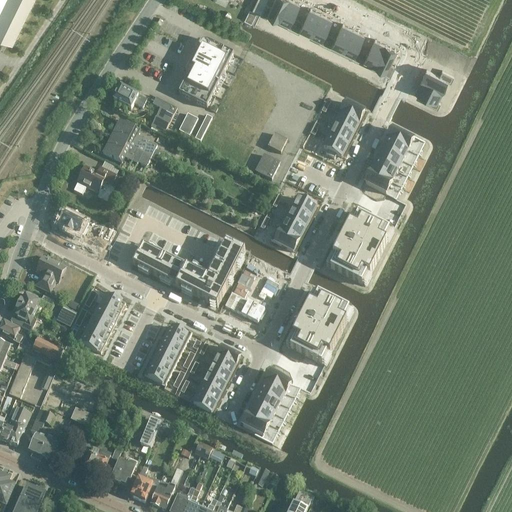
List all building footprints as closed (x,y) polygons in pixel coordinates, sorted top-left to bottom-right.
[(0,0),(0,39),(12,46),(35,0),(0,0)] [(266,3),(260,15),(266,18),(267,16),(278,21),(287,0),(274,0),(272,6),(266,3)] [(292,0),(287,0),(278,21),(288,26),(287,28),(293,31),(298,19),(293,16),(299,3),(292,0)] [(298,19),(293,31),(299,34),(301,29),(311,34),(321,14),(310,9),(304,22),(298,19)] [(321,14),(311,34),(321,39),(319,44),(325,46),(331,34),(325,32),(331,19),(321,14)] [(331,34),(325,46),(341,54),(353,29),(342,24),(336,37),(331,34)] [(353,29),(341,54),(357,62),(363,50),(357,47),(364,34),(353,29)] [(363,50),(357,62),(373,70),(385,45),(375,40),(369,53),(363,50)] [(191,63),(189,62),(188,62),(185,69),(188,70),(186,74),(189,76),(180,95),(206,108),(233,56),(203,41),(191,63)] [(385,45),(373,70),(390,77),(396,66),(390,63),(396,50),(385,45)] [(426,69),(420,80),(441,90),(446,80),(450,82),(453,76),(442,70),(439,76),(426,69)] [(420,80),(415,90),(428,97),(425,102),(437,108),(440,102),(436,100),(441,90),(420,80)] [(142,110),(146,102),(139,98),(121,89),(113,103),(131,112),(135,106),(142,110)] [(347,104),(341,115),(359,125),(365,113),(347,104)] [(167,113),(161,109),(151,128),(164,135),(177,110),(170,107),(167,113)] [(190,136),(198,118),(188,114),(180,131),(190,136)] [(201,142),(212,118),(206,115),(196,139),(201,142)] [(341,115),(335,126),(353,136),(359,125),(341,115)] [(111,138),(152,158),(157,147),(148,143),(149,143),(136,136),(138,130),(120,121),(111,138)] [(335,126),(329,138),(347,147),(353,136),(335,126)] [(392,131),(387,142),(407,152),(413,141),(392,131)] [(287,142),(275,135),(268,149),(281,155),(287,142)] [(152,158),(111,138),(102,155),(121,164),(124,159),(131,162),(131,163),(137,166),(138,164),(146,168),(152,158)] [(329,138),(323,149),(328,152),(326,156),(334,160),(336,156),(341,158),(347,147),(329,138)] [(387,142),(381,152),(402,163),(407,152),(387,142)] [(381,152),(376,163),(396,174),(402,163),(381,152)] [(280,165),(264,156),(255,174),(272,182),(280,165)] [(376,163),(370,174),(391,184),(396,174),(376,163)] [(77,185),(75,189),(74,192),(82,196),(86,189),(98,195),(104,182),(112,186),(116,177),(101,169),(98,174),(86,168),(77,185)] [(200,173),(197,179),(208,185),(211,179),(200,173)] [(370,174),(365,185),(385,196),(391,184),(370,174)] [(298,199),(292,211),(310,220),(316,208),(311,206),(313,201),(305,197),(303,202),(298,199)] [(124,215),(130,204),(122,201),(117,212),(124,215)] [(292,211),(286,222),(305,231),(310,220),(292,211)] [(60,226),(66,229),(65,231),(72,235),(73,233),(83,238),(89,227),(66,215),(60,226)] [(336,260),(330,270),(362,286),(367,276),(370,277),(387,244),(384,243),(390,232),(378,226),(358,216),(353,227),(350,225),(333,258),(336,260)] [(286,222),(281,233),(299,242),(305,231),(286,222)] [(109,228),(103,239),(111,243),(116,232),(109,228)] [(277,230),(271,242),(293,254),(299,242),(281,233),(277,230)] [(143,249),(133,267),(200,302),(200,300),(206,303),(206,305),(218,311),(246,256),(227,246),(208,282),(143,249)] [(66,269),(45,258),(37,273),(41,276),(42,276),(42,280),(39,288),(50,293),(56,283),(58,284),(66,269)] [(18,306),(36,315),(38,309),(40,310),(40,309),(41,309),(45,307),(51,309),(54,303),(43,297),(41,302),(24,293),(18,306)] [(105,295),(99,305),(121,316),(126,306),(105,295)] [(296,341),(290,351),(313,363),(322,368),(327,357),(330,358),(347,325),(344,324),(350,313),(318,297),(313,308),(310,306),(293,339),(296,341)] [(79,306),(71,302),(68,307),(76,311),(79,306)] [(99,305),(94,315),(116,326),(121,316),(99,305)] [(36,315),(18,306),(17,308),(16,307),(14,312),(15,313),(13,318),(11,323),(31,333),(36,322),(33,320),(36,315)] [(77,316),(63,309),(57,321),(71,328),(77,316)] [(94,315),(90,324),(111,335),(116,326),(94,315)] [(17,344),(19,346),(23,339),(17,336),(19,330),(5,323),(4,323),(2,324),(1,327),(2,329),(0,332),(0,334),(14,341),(14,340),(18,342),(17,344)] [(90,324),(85,334),(106,345),(111,335),(90,324)] [(169,328),(164,338),(185,349),(191,339),(169,328)] [(85,334),(80,344),(101,355),(106,345),(85,334)] [(164,338),(159,348),(181,359),(185,349),(164,338)] [(60,349),(52,346),(38,339),(32,351),(57,363),(65,351),(60,349)] [(55,341),(52,346),(60,349),(62,345),(55,341)] [(0,344),(0,354),(7,357),(11,349),(0,344)] [(159,348),(154,357),(176,368),(181,359),(159,348)] [(215,357),(217,359),(235,368),(240,358),(220,348),(215,357)] [(0,354),(0,362),(15,369),(16,366),(5,362),(7,357),(0,354)] [(25,355),(22,362),(34,367),(36,361),(25,355)] [(154,357),(149,367),(171,378),(176,368),(154,357)] [(217,359),(213,368),(231,377),(235,368),(217,359)] [(0,371),(1,372),(3,367),(14,371),(15,369),(0,362),(0,371)] [(22,362),(20,368),(31,372),(34,367),(22,362)] [(149,367),(144,377),(166,388),(171,378),(149,367)] [(20,368),(18,373),(29,378),(31,372),(20,368)] [(213,368),(208,377),(226,386),(231,377),(213,368)] [(56,372),(50,369),(44,384),(50,386),(56,372)] [(0,374),(1,372),(0,371),(0,380),(10,384),(12,379),(0,374)] [(18,373),(15,379),(27,383),(29,378),(18,373)] [(270,375),(264,386),(285,397),(291,386),(270,375)] [(208,377),(203,386),(221,396),(226,386),(208,377)] [(15,379),(13,385),(24,389),(27,383),(15,379)] [(0,385),(8,389),(10,384),(0,380),(0,385)] [(13,385),(11,391),(22,395),(24,389),(13,385)] [(203,386),(198,396),(216,405),(221,396),(203,386)] [(264,386),(259,397),(280,407),(285,397),(264,386)] [(20,401),(22,395),(11,391),(8,396),(20,401)] [(198,396),(193,405),(211,415),(216,405),(198,396)] [(259,397),(254,407),(274,418),(280,407),(259,397)] [(254,407),(248,418),(269,429),(274,418),(254,407)] [(108,409),(104,417),(118,424),(122,416),(108,409)] [(71,421),(87,428),(92,417),(76,410),(71,421)] [(31,416),(18,411),(16,418),(15,417),(14,417),(12,423),(16,425),(15,427),(25,431),(31,416)] [(42,459),(52,463),(60,444),(62,439),(49,434),(48,436),(43,434),(44,431),(42,430),(44,425),(49,427),(53,417),(40,411),(30,433),(36,436),(29,453),(33,455),(31,459),(40,463),(42,459)] [(135,428),(141,430),(146,419),(140,416),(135,428)] [(248,418),(242,429),(263,440),(269,429),(248,418)] [(160,428),(161,425),(150,420),(145,432),(143,431),(141,436),(143,437),(140,446),(151,451),(160,428)] [(7,422),(5,421),(4,421),(1,428),(6,430),(0,442),(8,445),(13,433),(8,431),(9,429),(7,422)] [(17,449),(25,431),(15,427),(16,425),(12,423),(9,429),(8,431),(13,433),(8,445),(17,449)] [(133,439),(140,436),(141,434),(134,431),(130,438),(133,439)] [(111,458),(94,450),(88,448),(90,446),(84,443),(81,450),(86,451),(82,462),(86,464),(84,469),(102,477),(111,458)] [(194,455),(208,461),(213,451),(199,444),(194,455)] [(122,452),(116,450),(112,458),(119,460),(122,452)] [(179,456),(189,460),(191,454),(182,450),(179,456)] [(214,450),(210,459),(221,464),(225,456),(214,450)] [(130,482),(136,468),(137,464),(129,460),(128,464),(128,465),(128,466),(119,462),(111,482),(121,486),(121,485),(125,487),(127,481),(130,482)] [(229,462),(226,468),(232,471),(235,464),(229,462)] [(141,473),(131,498),(145,504),(149,495),(153,497),(159,483),(145,476),(149,467),(145,466),(142,473),(141,473)] [(255,478),(259,471),(252,468),(249,475),(255,478)] [(254,485),(262,489),(269,473),(261,470),(260,469),(259,471),(255,478),(254,480),(256,481),(254,485)] [(173,480),(169,487),(175,490),(176,490),(176,489),(179,482),(183,473),(177,471),(177,470),(173,480)] [(5,510),(14,489),(8,486),(10,481),(3,478),(0,484),(0,511),(2,509),(5,510)] [(154,497),(150,507),(162,511),(166,511),(175,490),(169,487),(159,483),(153,497),(154,497)] [(199,511),(201,509),(195,506),(197,500),(196,500),(199,494),(203,487),(198,485),(195,492),(186,511),(199,511)] [(36,511),(44,496),(27,489),(17,511),(36,511)] [(171,511),(186,511),(195,492),(191,490),(187,498),(180,495),(171,511)] [(289,511),(307,511),(308,511),(313,499),(299,493),(294,504),(293,504),(289,511)] [(226,511),(227,511),(220,509),(222,505),(221,505),(224,499),(220,497),(217,503),(213,511),(226,511)] [(201,509),(199,511),(213,511),(217,503),(213,501),(208,511),(201,509)]
